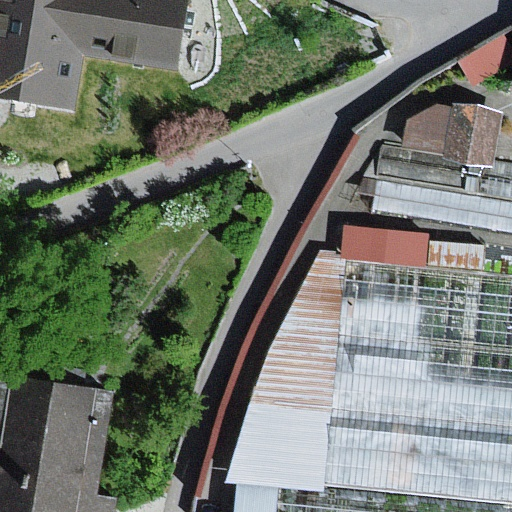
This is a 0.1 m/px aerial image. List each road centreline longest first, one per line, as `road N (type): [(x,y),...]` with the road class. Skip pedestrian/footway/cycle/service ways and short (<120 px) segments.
road 1 (unclassified): [(176,511),(202,400),(282,218),(291,169),(285,130)]
road 2 (unclassified): [(0,238),(285,130)]
road 3 (unclassified): [(285,130),(400,70),(459,24)]
